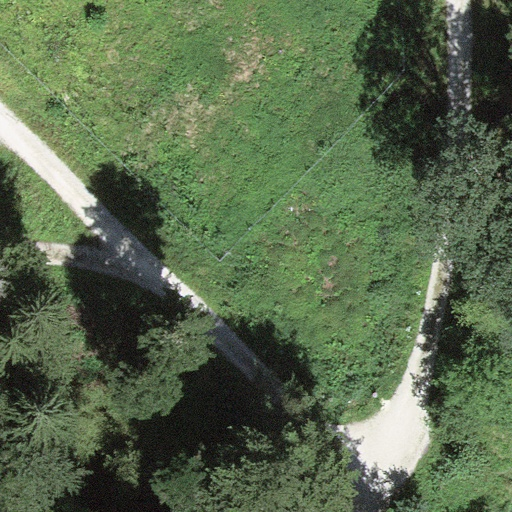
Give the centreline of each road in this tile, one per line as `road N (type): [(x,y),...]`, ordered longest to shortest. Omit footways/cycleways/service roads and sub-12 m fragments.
road 1 (track): [(0,101),(191,290),(312,447),(346,511)]
road 2 (track): [(455,0),(446,239),(396,404),(363,484),(346,503)]
road 3 (track): [(135,228),(85,243),(0,236)]
